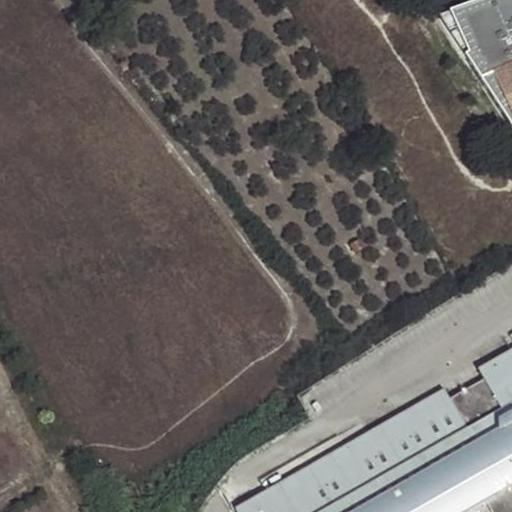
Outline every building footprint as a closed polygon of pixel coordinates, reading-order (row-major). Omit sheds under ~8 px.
[(511,0),(492,0),(474,8),(511,96),(511,0)] [(511,511),(511,352),(478,372),(484,381),(492,396),(485,400),(476,386),(450,400),(445,392),(346,449),(352,458),(337,466),(332,458),(297,477),(303,486),(288,495),(282,486),(236,511),(511,511)] [(492,396),(484,381),(476,386),(485,400),(492,396)] [(352,458),(346,449),(332,458),(337,466),(352,458)] [(303,486),(297,477),(282,486),(288,495),(303,486)]
